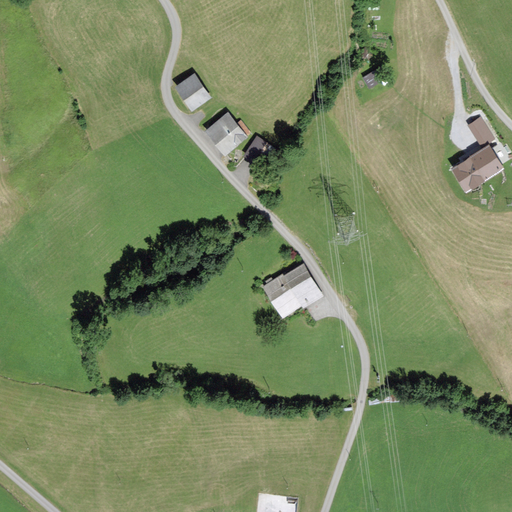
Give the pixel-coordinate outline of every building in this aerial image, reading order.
[(376,69),(363,78),(370,89),(383,80),(376,69)] [(193,73),(178,84),(192,105),(207,94),(193,73)] [(374,99),(383,119),(408,107),(407,105),(410,104),(412,107),(418,104),(416,101),(419,100),(411,83),(374,99)] [(209,127),(226,148),(230,145),(232,147),(250,132),(240,120),(235,124),(226,113),(209,127)] [(481,119),(471,125),(483,143),(485,141),(492,137),(481,119)] [(277,151),(258,138),(247,154),(262,163),(263,161),(268,164),(277,151)] [(457,166),(469,185),(500,165),(485,141),(461,156),(464,162),(457,166)] [(285,310),(301,300),(302,302),(319,292),(303,267),(287,277),(285,273),(273,280),(271,278),(266,281),(285,310)]
